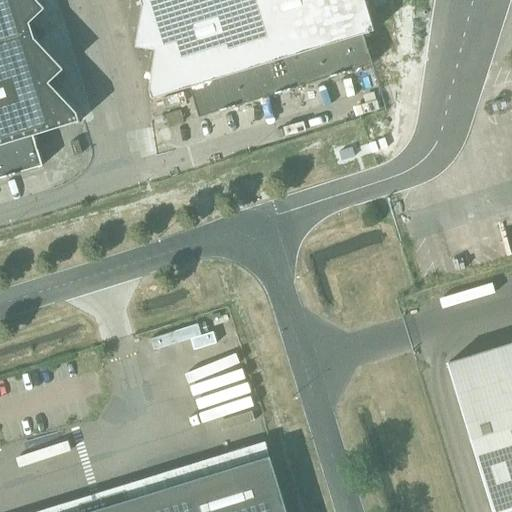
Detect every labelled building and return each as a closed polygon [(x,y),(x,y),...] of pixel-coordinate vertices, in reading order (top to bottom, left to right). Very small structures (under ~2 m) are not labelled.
[(0,0),(0,178),(42,165),(33,135),(77,121),(77,122),(79,121),(79,120),(78,120),(76,113),(50,85),(48,83),(63,69),(35,40),(36,39),(34,38),(34,37),(33,34),(29,23),(44,8),(36,0),(0,0)] [(140,0),(141,4),(142,4),(141,6),(142,6),(135,46),(155,50),(149,88),(149,90),(152,97),(151,97),(152,99),(153,98),(189,87),(199,117),(372,64),(363,33),(372,30),(373,31),(374,30),(374,29),(373,29),(364,0),(140,0)] [(186,101),(183,92),(162,98),(165,108),(186,101)] [(184,121),(180,110),(164,115),(168,126),(184,121)] [(82,153),(78,140),(70,142),(74,155),(82,153)] [(511,511),(511,342),(447,363),(492,511),(511,511)] [(286,511),(269,456),(85,511),(286,511)]
